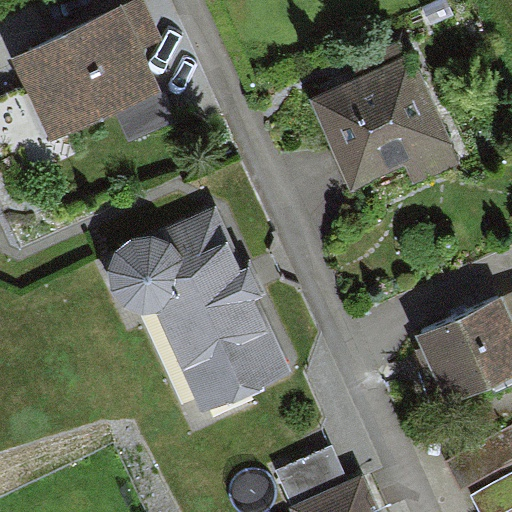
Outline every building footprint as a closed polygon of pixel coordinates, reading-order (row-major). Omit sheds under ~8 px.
[(105,0),(12,41),(29,78),(51,130),(64,124),(114,102),(158,82),(162,81),(145,42),(164,34),(148,0),(105,0)] [(463,156),(410,43),(310,90),(352,180),(370,172),(378,188),(411,172),(414,179),(463,156)] [(51,130),(29,78),(0,90),(0,159),(10,183),(77,154),(64,124),(51,130)] [(174,116),(158,82),(114,102),(130,136),(174,116)] [(243,257),(217,200),(160,226),(152,223),(133,226),(118,240),(110,258),(112,278),(124,296),(145,302),(155,301),(202,405),(292,365),(257,289),(265,286),(250,253),(243,257)] [(503,285),(416,324),(447,393),(489,373),(495,387),(511,379),(511,303),(505,289),(503,285)] [(0,461),(64,433),(0,298),(0,461)] [(511,422),(447,456),(462,485),(511,460),(511,422)] [(333,440),(276,465),(292,501),(349,475),(333,440)] [(296,511),(381,511),(362,469),(349,475),(292,501),(296,511)] [(511,470),(473,491),(483,511),(502,511),(511,507),(511,470)]
